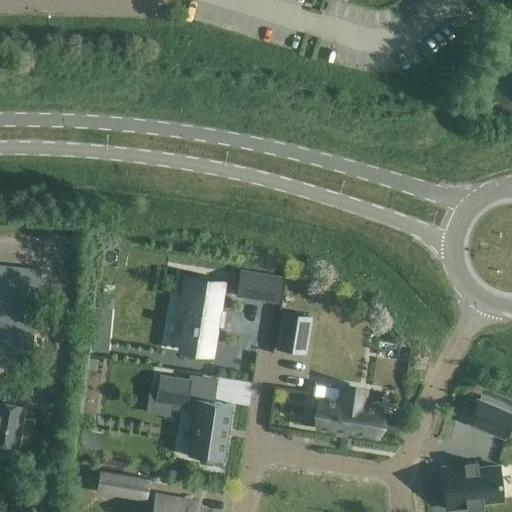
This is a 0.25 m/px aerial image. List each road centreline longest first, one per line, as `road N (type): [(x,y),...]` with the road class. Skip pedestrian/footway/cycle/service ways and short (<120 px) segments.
road 1 (secondary): [(466,211),(405,186),(240,143),(61,122),(0,123)]
road 2 (secondary): [(0,152),(223,171),(452,247)]
road 3 (residential): [(485,304),(430,396),(400,474)]
road 4 (residential): [(254,452),(400,474)]
